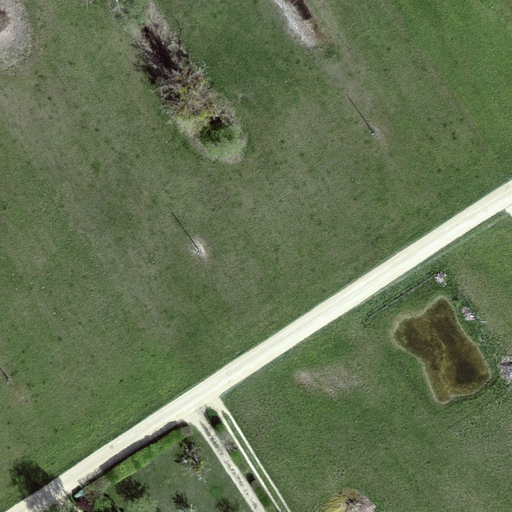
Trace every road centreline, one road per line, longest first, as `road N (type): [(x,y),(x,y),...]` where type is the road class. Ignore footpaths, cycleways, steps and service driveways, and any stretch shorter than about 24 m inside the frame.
road 1 (track): [(18,511),(511,189)]
road 2 (track): [(288,511),(211,385)]
